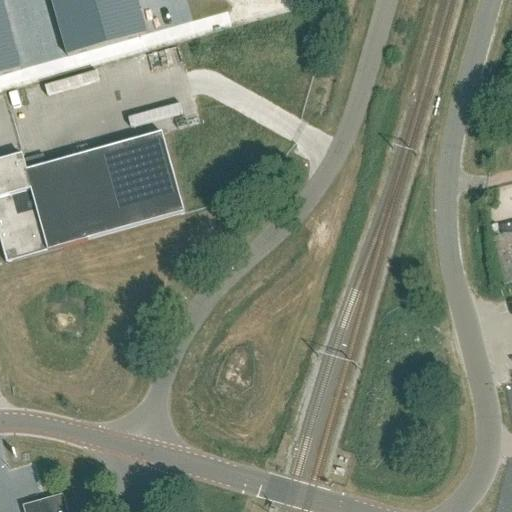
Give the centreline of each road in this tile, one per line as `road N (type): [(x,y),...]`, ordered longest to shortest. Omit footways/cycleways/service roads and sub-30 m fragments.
road 1 (unclassified): [(452,511),(480,474),(489,437),(488,405),(451,268),(445,187),(490,0)]
road 2 (unclassified): [(142,448),(157,388),(186,326),(318,185),(339,151),(385,0)]
road 3 (unclassified): [(363,511),(142,448)]
road 4 (unclassified): [(142,448),(38,422),(0,421)]
